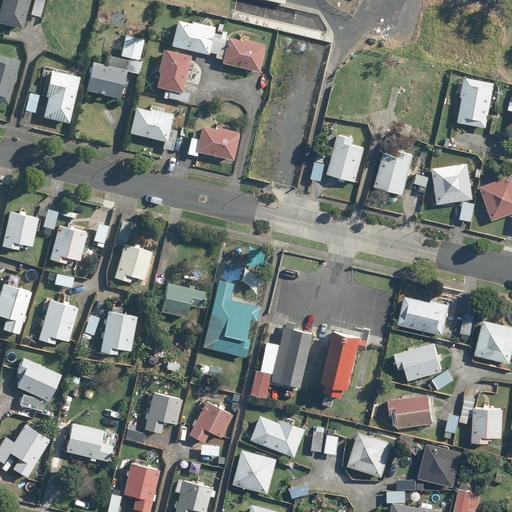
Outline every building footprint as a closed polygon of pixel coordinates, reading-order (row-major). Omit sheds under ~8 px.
[(0,0),(0,25),(20,30),(27,0),(0,0)] [(95,2),(85,0),(65,0),(61,17),(65,18),(59,41),(85,47),(95,2)] [(450,7),(440,5),(429,58),(491,70),(502,17),(469,11),(470,6),(451,2),(450,7)] [(192,25),(176,21),(169,47),(207,56),(214,28),(192,22),(192,25)] [(215,55),(214,58),(221,60),(220,65),(257,73),(263,45),(212,35),(209,53),(215,55)] [(180,93),(189,57),(163,51),(154,87),(180,93)] [(0,103),(5,105),(16,61),(0,56),(0,103)] [(123,70),(90,62),(83,90),(117,99),(123,70)] [(442,83),(418,72),(398,116),(422,127),(442,83)] [(76,78),(47,73),(42,98),(46,99),(42,119),(68,123),(76,78)] [(485,128),(493,83),(465,78),(457,123),(485,128)] [(39,92),(28,89),(23,111),(33,114),(39,92)] [(126,134),(163,143),(170,114),(149,109),(148,111),(132,107),(126,134)] [(237,132),(214,127),(214,130),(199,126),(193,153),(231,161),(237,132)] [(354,182),(363,149),(352,146),(353,141),(336,136),(326,175),(354,182)] [(470,141),(450,137),(448,148),(468,151),(470,141)] [(403,197),(412,156),(383,149),(374,190),(403,197)] [(326,158),(315,156),(310,180),(321,182),(326,158)] [(466,164),(430,169),(435,205),(471,199),(466,164)] [(511,212),(511,175),(479,187),(490,220),(511,212)] [(0,246),(17,249),(18,245),(30,247),(35,218),(6,213),(0,245),(0,246)] [(130,222),(120,220),(115,240),(126,243),(130,222)] [(84,233),(55,227),(47,261),(63,265),(65,259),(77,262),(84,233)] [(128,282),(130,278),(142,281),(150,252),(120,244),(111,277),(128,282)] [(240,270),(230,268),(228,280),(238,282),(240,270)] [(72,275),(46,274),(45,281),(52,281),(51,287),(71,287),(72,275)] [(251,341),(245,340),(250,320),(258,322),(261,308),(231,301),(235,284),(220,281),(204,347),(247,357),(251,341)] [(201,291),(165,283),(158,313),(183,318),(185,304),(198,307),(201,291)] [(0,316),(3,317),(0,330),(17,334),(28,292),(0,285),(0,316)] [(403,296),(397,324),(441,334),(447,306),(403,296)] [(74,308),(46,301),(36,340),(54,345),(55,339),(65,342),(74,308)] [(132,316),(103,312),(98,352),(115,354),(115,349),(127,351),(132,316)] [(99,318),(89,313),(75,344),(86,348),(99,318)] [(511,349),(511,327),(481,320),(473,356),(509,364),(511,349)] [(299,388),(311,334),(283,328),(271,383),(299,388)] [(359,339),(331,332),(319,384),(347,390),(359,339)] [(397,371),(404,370),(407,380),(440,371),(432,343),(393,354),(397,371)] [(158,353),(146,354),(146,368),(159,367),(158,353)] [(14,387),(45,402),(59,375),(22,357),(14,373),(19,376),(14,387)] [(178,362),(165,362),(164,371),(178,372),(178,362)] [(92,368),(80,368),(80,380),(92,380),(92,368)] [(453,377),(447,369),(430,381),(436,390),(453,377)] [(285,388),(285,386),(269,383),(271,373),(255,370),(250,395),(282,401),(283,397),(293,399),(295,390),(285,388)] [(158,432),(160,423),(173,425),(178,400),(149,394),(142,429),(158,432)] [(397,428),(431,423),(427,395),(386,401),(389,417),(395,416),(397,428)] [(459,422),(467,424),(468,418),(470,418),(474,397),(464,396),(459,422)] [(218,437),(229,415),(203,402),(186,435),(202,443),(208,432),(218,437)] [(501,410),(472,409),(470,443),(489,444),(489,438),(499,439),(501,410)] [(458,412),(448,410),(444,432),(455,434),(458,412)] [(250,440),(293,458),(304,430),(279,420),(277,423),(260,416),(250,440)] [(101,430),(69,423),(63,451),(105,461),(109,446),(98,444),(101,430)] [(25,478),(47,439),(20,424),(5,451),(17,458),(10,469),(25,478)] [(135,426),(126,424),(123,439),(143,444),(146,434),(133,431),(135,426)] [(324,426),(316,426),(316,431),(311,431),(311,451),(322,451),(324,426)] [(336,430),(325,430),(325,453),(335,453),(336,430)] [(382,478),(391,443),(356,434),(347,468),(382,478)] [(215,464),(222,464),(222,456),(219,456),(219,445),(198,444),(197,456),(215,457),(215,464)] [(460,452),(425,444),(416,479),(452,487),(460,452)] [(275,459),(240,450),(231,485),(266,494),(275,459)] [(139,511),(146,511),(156,470),(128,464),(121,494),(133,497),(130,510),(139,511)] [(452,511),(467,511),(468,511),(469,511),(477,511),(483,488),(476,486),(475,491),(467,490),(469,482),(460,480),(452,511)] [(193,511),(203,511),(209,488),(180,481),(172,511),(190,511),(191,511),(193,511)] [(306,483),(288,488),(292,499),(309,493),(306,483)] [(401,492),(385,492),(385,501),(404,502),(404,499),(408,499),(409,492),(401,492)] [(116,511),(120,497),(109,494),(104,511),(116,511)] [(418,506),(417,508),(392,503),(389,511),(440,511),(441,511),(418,506)]
